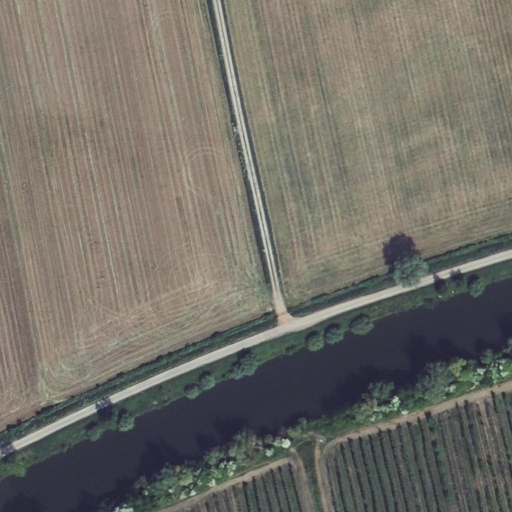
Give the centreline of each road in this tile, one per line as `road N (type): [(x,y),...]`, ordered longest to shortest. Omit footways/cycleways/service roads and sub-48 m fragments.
road 1 (track): [(288,327),(216,0)]
road 2 (track): [(331,511),(321,467),(333,442),(511,385)]
